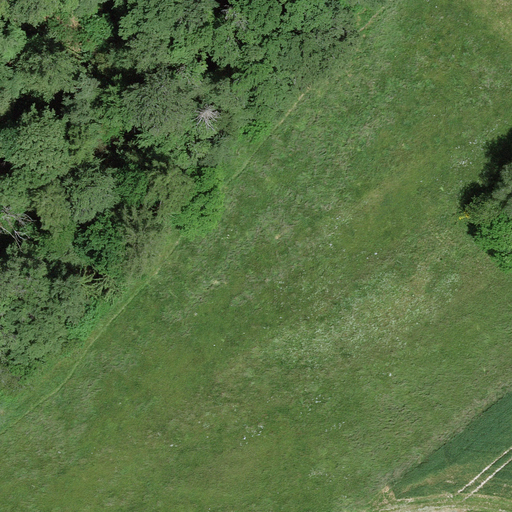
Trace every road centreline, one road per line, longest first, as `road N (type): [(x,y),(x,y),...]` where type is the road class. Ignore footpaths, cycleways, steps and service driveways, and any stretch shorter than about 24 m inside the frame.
road 1 (track): [(0,310),(284,0)]
road 2 (track): [(511,508),(480,500),(382,511)]
